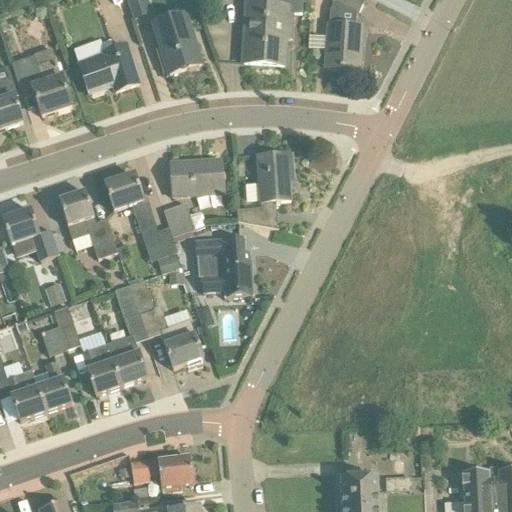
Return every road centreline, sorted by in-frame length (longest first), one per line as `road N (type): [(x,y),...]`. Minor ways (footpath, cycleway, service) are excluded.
road 1 (residential): [(0,182),(212,119),(346,123),(382,136)]
road 2 (tertiary): [(241,425),(382,136)]
road 3 (residential): [(0,480),(119,438),(178,425),(241,425)]
road 4 (tertiary): [(382,136),(450,0)]
